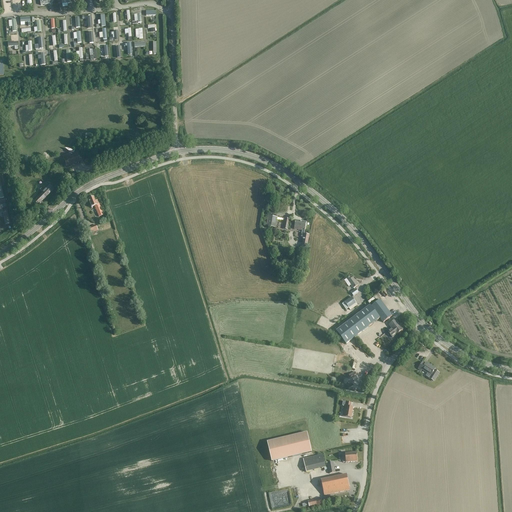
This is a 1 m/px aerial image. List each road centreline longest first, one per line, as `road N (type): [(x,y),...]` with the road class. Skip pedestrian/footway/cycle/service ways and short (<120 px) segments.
road 1 (tertiary): [(177,152),(233,151),(287,172),(359,236),(423,324)]
road 2 (tertiary): [(0,252),(85,187),(177,152)]
road 3 (unclassified): [(357,511),(373,396),(423,324)]
road 4 (unclassified): [(177,152),(173,0)]
